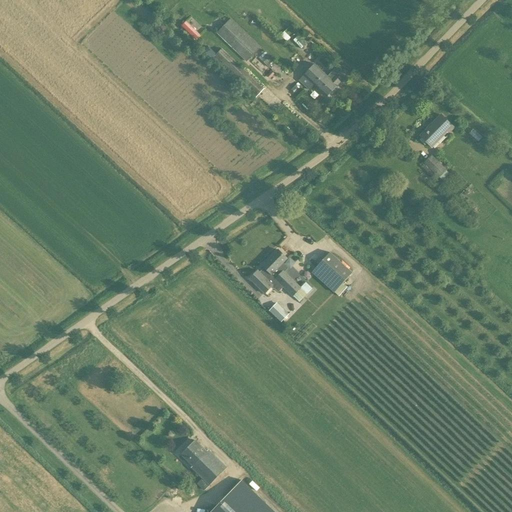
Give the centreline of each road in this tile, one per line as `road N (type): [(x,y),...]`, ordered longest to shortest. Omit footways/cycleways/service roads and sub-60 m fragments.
road 1 (unclassified): [(0,381),(353,133),(488,0)]
road 2 (unknown): [(0,388),(126,511)]
